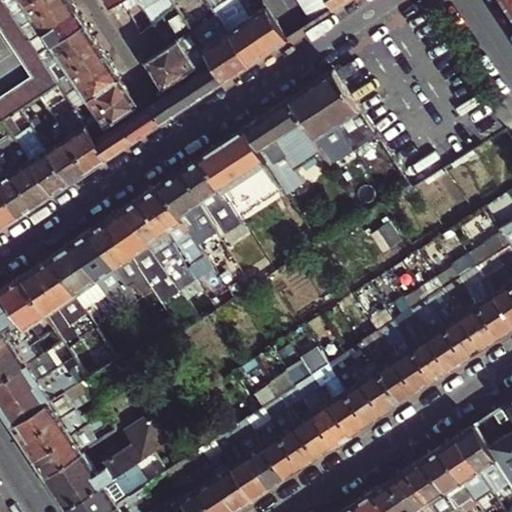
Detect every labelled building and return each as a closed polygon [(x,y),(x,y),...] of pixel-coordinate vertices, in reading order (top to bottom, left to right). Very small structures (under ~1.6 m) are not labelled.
[(0,0),(0,26),(32,75),(20,84),(0,96),(0,122),(22,108),(32,101),(41,95),(50,89),(60,83),(58,80),(49,66),(40,53),(31,39),(22,26),(13,12),(5,0),(0,0)] [(31,0),(5,0),(13,12),(31,0)] [(31,0),(13,12),(22,26),(61,0),(31,0)] [(77,9),(71,0),(61,0),(22,26),(31,39),(77,9)] [(261,0),(247,10),(240,0),(224,0),(214,7),(251,63),(289,39),(263,0),(261,0)] [(337,7),(332,0),(300,0),(315,22),(337,7)] [(226,80),(251,63),(214,7),(211,2),(194,13),(213,42),(204,47),(210,57),(226,80)] [(77,9),(31,39),(40,53),(86,23),(77,9)] [(40,53),(49,66),(95,36),(86,23),(40,53)] [(156,73),(202,43),(193,29),(147,59),(156,73)] [(58,80),(104,50),(95,36),(49,66),(58,80)] [(184,74),(210,57),(204,47),(202,43),(156,73),(165,87),(184,74)] [(113,63),(104,50),(58,80),(60,83),(67,93),(113,63)] [(184,74),(199,98),(226,80),(210,57),(184,74)] [(75,107),(122,76),(113,63),(67,93),(75,107)] [(356,140),(360,145),(378,134),(376,133),(381,130),(378,124),(373,127),(335,68),(310,84),(307,86),(333,126),(336,124),(350,115),(353,120),(352,123),(353,125),(361,138),(356,140)] [(184,74),(165,87),(166,89),(162,92),(165,96),(160,99),(171,116),(199,98),(184,74)] [(75,107),(84,120),(130,90),(122,76),(75,107)] [(54,104),(49,107),(90,169),(108,157),(93,133),(84,120),(75,107),(67,93),(60,83),(50,89),(61,106),(57,109),(54,104)] [(326,130),(333,126),(307,86),(290,97),(324,149),(329,157),(333,155),(339,150),(337,147),(326,130)] [(130,90),(84,120),(93,133),(120,116),(139,103),(130,90)] [(152,104),(163,121),(167,118),(171,116),(160,99),(156,92),(151,95),(147,98),(152,104)] [(263,115),(278,138),(288,131),(307,160),(324,149),(290,97),(263,115)] [(163,121),(152,104),(147,107),(145,104),(141,106),(139,103),(120,116),(135,139),(163,121)] [(38,132),(71,182),(90,169),(49,107),(42,112),(46,118),(50,124),(38,132)] [(278,138),(263,115),(245,127),(260,149),(266,145),(286,173),(296,167),(278,138)] [(135,139),(120,116),(93,133),(108,157),(135,139)] [(50,124),(46,118),(34,126),(36,129),(38,132),(50,124)] [(245,127),(222,142),(245,176),(263,164),(268,161),(260,149),(245,127)] [(19,140),(31,158),(54,193),(71,182),(38,132),(36,129),(24,137),(22,132),(16,136),(19,140)] [(16,136),(12,131),(0,138),(0,147),(2,151),(13,145),(19,140),(16,136)] [(222,142),(202,155),(224,189),(245,176),(222,142)] [(343,142),(337,147),(339,150),(343,156),(350,151),(343,142)] [(14,169),(37,204),(54,193),(31,158),(24,162),(13,145),(2,151),(14,169)] [(333,155),(336,160),(343,156),(339,150),(333,155)] [(224,189),(202,155),(184,168),(204,198),(214,192),(218,204),(230,222),(241,216),(224,189)] [(0,181),(22,215),(37,204),(14,169),(8,173),(0,160),(0,181)] [(182,169),(161,183),(200,242),(206,238),(210,236),(218,230),(215,227),(208,231),(202,221),(209,217),(199,202),(202,200),(204,198),(184,168),(182,169)] [(0,219),(4,226),(22,215),(0,181),(0,219)] [(142,195),(167,231),(171,228),(194,263),(207,254),(208,254),(200,242),(161,183),(142,195)] [(211,208),(218,204),(214,192),(204,198),(211,208)] [(174,243),(167,231),(142,195),(126,206),(157,254),(174,243)] [(109,217),(146,272),(153,267),(163,261),(157,254),(126,206),(109,217)] [(92,228),(116,265),(123,260),(133,275),(138,271),(141,276),(129,284),(139,299),(144,296),(141,292),(145,290),(147,293),(156,288),(146,272),(109,217),(92,228)] [(511,224),(503,230),(511,243),(511,224)] [(73,240),(111,297),(120,311),(130,305),(117,286),(127,280),(116,265),(92,228),(73,240)] [(206,238),(200,242),(208,254),(207,254),(210,259),(217,255),(206,238)] [(103,303),(111,297),(73,240),(52,255),(77,292),(85,286),(95,301),(99,298),(103,303)] [(174,243),(157,254),(163,261),(179,250),(174,243)] [(511,243),(495,255),(498,259),(502,256),(507,263),(502,266),(511,280),(511,243)] [(21,275),(47,313),(55,326),(63,337),(69,333),(65,327),(70,325),(58,306),(78,293),(77,292),(52,255),(21,275)] [(495,255),(489,258),(492,263),(498,259),(495,255)] [(463,276),(502,334),(511,327),(511,316),(486,277),(478,265),(463,276)] [(486,277),(511,316),(511,280),(502,266),(486,277)] [(163,283),(153,267),(146,272),(156,288),(163,283)] [(0,289),(22,323),(25,328),(47,313),(21,275),(0,289)] [(486,345),(502,334),(463,276),(448,286),(446,287),(449,291),(486,345)] [(0,328),(3,327),(4,328),(12,323),(15,327),(22,323),(0,289),(0,328)] [(430,298),(469,356),(486,345),(449,291),(438,299),(435,294),(430,298)] [(453,366),(469,356),(430,298),(426,300),(414,308),(453,366)] [(405,330),(436,377),(453,366),(414,308),(405,314),(412,325),(405,330)] [(405,321),(402,316),(397,319),(401,324),(405,321)] [(381,330),(420,388),(436,377),(405,330),(397,336),(393,329),(401,324),(397,319),(381,330)] [(0,353),(27,336),(30,335),(25,328),(22,323),(15,327),(12,323),(4,328),(3,327),(0,328),(0,353)] [(39,337),(47,349),(64,338),(63,337),(55,326),(39,337)] [(404,399),(420,388),(381,330),(365,341),(404,399)] [(31,342),(27,336),(0,353),(0,380),(34,357),(26,345),(31,342)] [(92,345),(105,364),(114,359),(119,356),(106,336),(92,345)] [(348,351),(387,410),(404,399),(365,341),(363,342),(348,351)] [(92,345),(75,355),(88,375),(89,375),(105,364),(92,345)] [(75,355),(72,350),(65,355),(68,360),(70,359),(75,355)] [(371,421),(387,410),(348,351),(348,352),(339,357),(347,369),(339,374),(371,421)] [(0,403),(0,404),(40,379),(35,372),(48,363),(41,353),(34,357),(0,380),(0,403)] [(13,423),(88,375),(75,355),(70,359),(73,365),(72,368),(45,386),(40,379),(0,404),(13,423)] [(132,385),(114,359),(105,364),(89,375),(100,391),(107,401),(132,385)] [(332,362),(335,367),(340,364),(337,359),(332,362)] [(330,371),(335,367),(332,362),(331,363),(327,366),(330,371)] [(323,384),(332,379),(324,367),(316,373),(323,384)] [(302,389),(307,396),(338,443),(355,431),(323,384),(316,373),(299,384),(302,389)] [(355,431),(371,421),(339,374),(332,379),(323,384),(355,431)] [(89,388),(93,395),(94,394),(100,391),(89,375),(88,375),(13,423),(24,440),(76,406),(71,400),(89,388)] [(282,395),(290,407),(299,401),(291,389),(282,395)] [(107,401),(100,391),(94,394),(105,411),(111,407),(107,401)] [(273,401),(281,413),(290,407),(282,395),(273,401)] [(322,453),(338,443),(307,396),(299,401),(290,407),(322,453)] [(511,405),(509,401),(475,423),(511,478),(511,477),(511,405)] [(35,457),(87,423),(76,406),(24,440),(35,457)] [(257,427),(289,475),(305,464),(274,418),(269,410),(266,406),(250,416),(257,427)] [(279,414),(274,406),(269,410),(274,418),(279,414)] [(118,419),(111,407),(105,411),(104,411),(111,420),(112,423),(118,419)] [(322,453),(290,407),(281,413),(279,414),(274,418),(305,464),(322,453)] [(93,419),(100,428),(111,420),(104,411),(93,419)] [(85,450),(47,475),(68,506),(131,464),(154,449),(170,438),(158,421),(154,420),(154,418),(149,417),(148,418),(144,417),(133,424),(130,437),(120,443),(121,445),(105,455),(104,459),(108,465),(99,471),(85,450)] [(93,419),(87,423),(35,457),(47,475),(85,450),(99,441),(93,432),(100,428),(93,419)] [(511,478),(475,423),(458,434),(495,489),(511,478)] [(241,438),(273,486),(289,475),(257,427),(241,438)] [(217,438),(255,497),(273,486),(241,438),(233,444),(226,432),(217,438)] [(495,489),(458,434),(442,445),(479,501),(480,504),(486,500),(497,493),(495,489)] [(199,450),(238,508),(255,497),(217,438),(199,450)] [(479,501),(442,445),(425,456),(461,511),(462,511),(485,511),(483,511),(468,511),(467,510),(479,501)] [(217,511),(233,511),(238,508),(199,450),(183,461),(217,511)] [(425,456),(409,467),(438,511),(446,511),(453,508),(455,511),(459,511),(461,511),(425,456)] [(192,511),(217,511),(183,461),(168,470),(182,491),(180,493),(192,511)] [(71,511),(105,511),(129,496),(123,487),(139,476),(131,464),(68,506),(71,511)] [(438,511),(409,467),(392,478),(414,511),(438,511)] [(414,511),(392,478),(375,489),(390,511),(414,511)] [(146,485),(129,496),(105,511),(141,511),(137,504),(148,497),(146,494),(150,491),(146,485)] [(390,511),(375,489),(358,500),(365,511),(390,511)] [(164,511),(192,511),(180,493),(155,509),(156,511),(161,511),(163,511),(164,511)] [(365,511),(358,500),(342,511),(365,511)] [(499,511),(493,511),(486,500),(480,504),(485,511),(509,511),(508,509),(499,511)]
